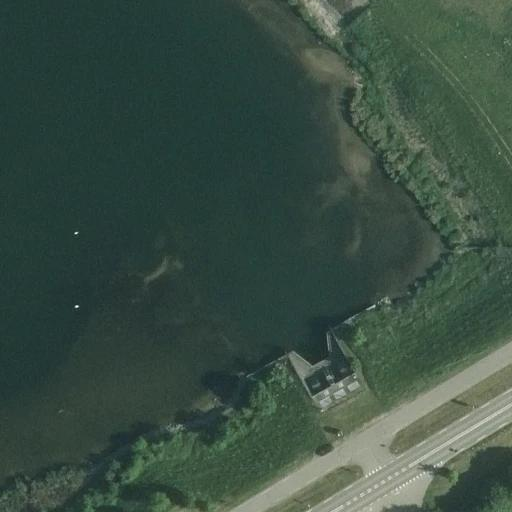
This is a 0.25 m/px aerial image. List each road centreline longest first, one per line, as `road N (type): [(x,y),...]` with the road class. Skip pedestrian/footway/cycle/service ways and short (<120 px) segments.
road 1 (unclassified): [(511,349),(298,478)]
road 2 (primary): [(333,511),(511,403)]
